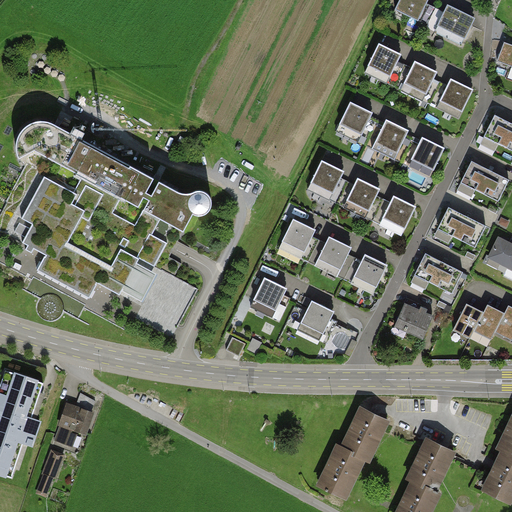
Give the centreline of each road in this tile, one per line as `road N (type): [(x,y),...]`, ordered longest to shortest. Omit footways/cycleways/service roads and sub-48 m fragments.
road 1 (residential): [(511,107),(487,95),(361,353),(359,379)]
road 2 (residential): [(82,351),(79,367),(95,383),(330,511)]
road 3 (secondary): [(82,351),(243,377),(359,379)]
road 4 (secondary): [(359,379),(511,380)]
